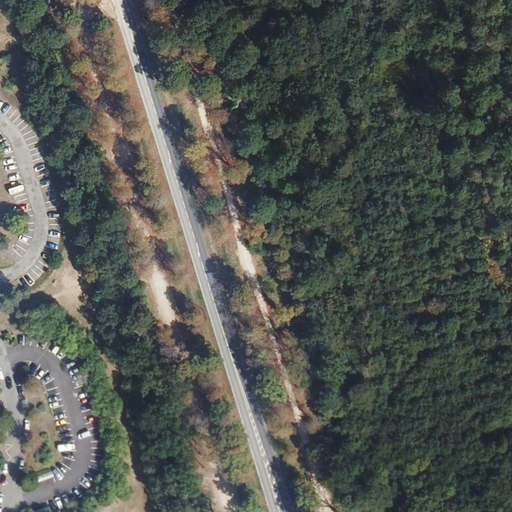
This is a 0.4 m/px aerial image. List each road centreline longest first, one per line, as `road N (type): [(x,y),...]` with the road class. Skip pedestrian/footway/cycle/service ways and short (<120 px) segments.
road 1 (unknown): [(168,0),(329,511)]
road 2 (track): [(231,511),(73,0)]
road 3 (secondary): [(122,0),(216,307)]
road 4 (residential): [(0,351),(37,352),(52,362),(83,444),(74,477),(63,486),(6,494)]
road 5 (secondary): [(289,511),(216,307)]
road 6 (secondary): [(216,307),(274,511)]
road 7 (residential): [(0,119),(16,138),(41,225),(27,261),(14,270)]
road 8 (residential): [(6,494),(13,409),(0,356)]
